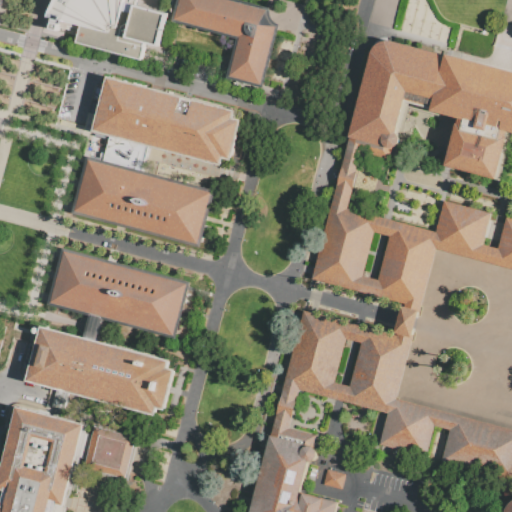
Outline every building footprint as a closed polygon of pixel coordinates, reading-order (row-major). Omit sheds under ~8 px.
[(127,0),(127,3),(166,13),(158,46),(144,42),(140,60),(75,43),(79,29),(59,25),(57,31),(50,29),(51,23),(48,23),(49,13),(55,0),(127,0)] [(172,22),(177,0),(242,0),(269,7),(270,13),(273,20),(279,24),(263,86),(226,77),(235,38),(172,22)] [(390,40),(446,55),(499,69),(511,72),(511,511),(506,511),(508,506),(511,503),(511,478),(440,459),(449,428),(436,424),(428,457),(378,443),(387,411),(326,395),(299,387),(289,424),(316,432),(313,445),(316,449),(317,455),(314,459),(308,461),(301,490),(338,500),(334,511),(249,511),(270,435),(303,307),(395,331),(403,301),(311,277),(349,136),(371,51),(375,45),(383,40),(390,40)] [(109,78),(161,92),(166,93),(240,112),(237,120),(246,122),(240,143),(235,164),(226,161),(224,169),(147,148),(145,156),(142,166),(104,156),(109,138),(94,134),(97,122),(109,78)] [(90,152),(104,156),(142,166),(219,186),(211,213),(203,243),(119,221),(75,209),(90,152)] [(63,248),(109,260),(187,281),(172,337),(78,312),(48,304),(63,248)] [(37,325),(74,335),(167,359),(165,367),(173,369),(168,388),(162,411),(154,409),(152,416),(71,394),(22,381),(37,325)] [(1,490),(22,410),(90,427),(73,491),(71,497),(68,511),(60,509),(59,511),(0,511),(0,506),(5,508),(9,493),(1,490)] [(86,471),(97,430),(138,440),(128,482),(111,478),(103,476),(86,471)] [(346,470),(342,485),(324,480),(329,465),(346,470)]
